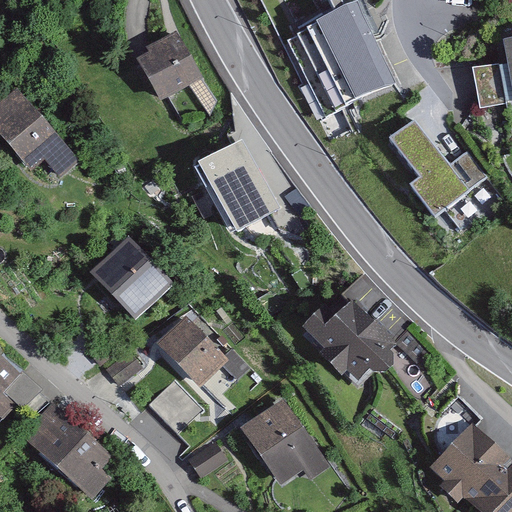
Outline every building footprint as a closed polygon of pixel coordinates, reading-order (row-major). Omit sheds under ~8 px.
[(350,125),(397,85),(362,0),(351,0),(275,42),(309,103),(322,96),(331,111),(339,106),(350,125)] [(229,110),(182,37),(138,65),(168,112),(196,94),(213,121),(229,110)] [(511,40),(503,42),(508,65),(474,69),(481,109),(511,103),(511,40)] [(87,166),(28,99),(0,123),(0,134),(54,195),(87,166)] [(451,167),(416,122),(391,138),(422,178),(411,184),(436,220),(488,177),(469,152),(451,167)] [(278,195),(243,140),(199,161),(238,230),(262,217),(278,231),(293,215),(286,190),(278,195)] [(175,284),(129,237),(91,273),(137,321),(175,284)] [(334,317),(322,306),(303,327),(324,348),(318,352),(342,376),(346,373),(360,387),(374,372),(388,373),(395,363),(393,349),(397,344),(351,301),(334,317)] [(229,361),(187,317),(159,343),(202,387),(229,361)] [(145,368),(116,329),(90,348),(120,387),(145,368)] [(57,397),(0,349),(0,415),(15,427),(31,408),(41,417),(57,397)] [(216,422),(176,380),(150,406),(190,447),(216,422)] [(285,398),(241,428),(282,485),(304,470),(312,483),(334,468),(285,398)] [(126,460),(62,410),(33,447),(107,506),(125,483),(114,475),(126,460)] [(511,511),(511,463),(468,425),(431,467),(483,511),(511,511)] [(229,464),(217,444),(190,461),(202,480),(229,464)]
